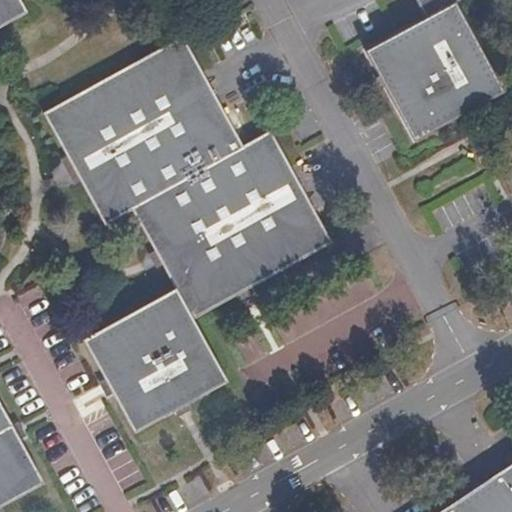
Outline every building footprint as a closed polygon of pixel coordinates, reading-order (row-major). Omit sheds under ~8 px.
[(0,0),(0,25),(24,12),(17,0),(0,0)] [(417,0),(427,18),(367,50),(415,138),(503,92),(455,3),(459,0),(417,0)] [(175,292),(85,341),(133,431),(225,382),(191,319),(331,243),(271,131),(242,147),(182,37),(44,114),(83,188),(102,225),(131,209),(175,292)] [(0,505),(44,481),(0,400),(0,505)] [(511,511),(511,465),(440,511),(511,511)]
